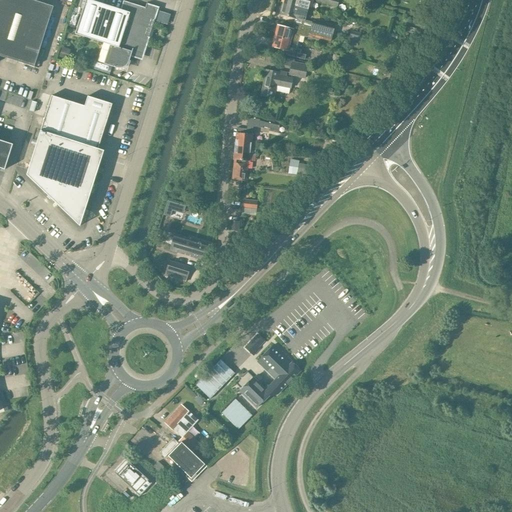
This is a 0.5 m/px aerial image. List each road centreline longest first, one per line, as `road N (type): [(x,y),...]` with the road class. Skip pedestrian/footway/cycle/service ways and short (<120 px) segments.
road 1 (unclassified): [(110,249),(174,298),(198,294),(215,276),(234,73),(252,0)]
road 2 (unclassified): [(110,249),(188,0)]
road 3 (tertiary): [(284,511),(279,458),(294,414),(408,310)]
road 4 (unclassified): [(6,511),(47,453),(38,345),(57,312)]
road 5 (tertiary): [(408,310),(430,287),(439,231),(427,192),(387,141)]
road 6 (secondary): [(478,0),(429,82),(369,142)]
road 7 (secondary): [(387,141),(441,83),(486,0)]
road 8 (tertiary): [(368,162),(419,225),(424,259),(408,310)]
road 9 (secondary): [(369,142),(269,258)]
road 10 (secondary): [(269,258),(368,162)]
road 11 (track): [(511,277),(494,270),(489,255),(511,161)]
